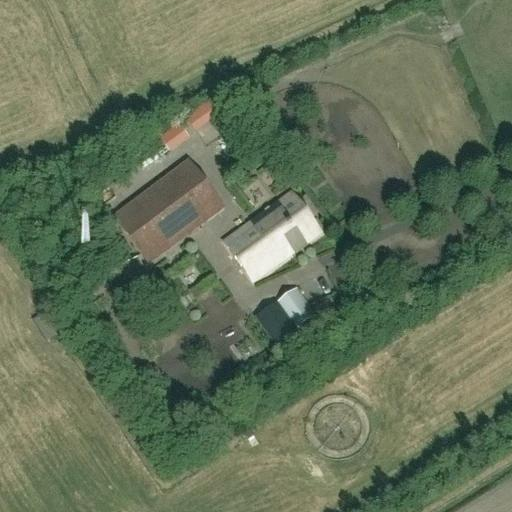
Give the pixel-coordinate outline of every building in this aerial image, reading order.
[(223,110),(216,99),(186,121),(194,131),(223,110)] [(184,124),(163,141),(173,154),(194,138),(184,124)] [(114,220),(148,265),(224,208),(190,163),(114,220)] [(253,283),(320,233),(291,195),(224,244),(253,283)] [(115,272),(129,294),(151,279),(137,257),(115,272)] [(295,332),(316,316),(297,289),(276,304),(295,332)] [(94,308),(120,340),(131,331),(105,299),(94,308)] [(328,327),(343,316),(330,300),(316,311),(328,327)] [(41,319),(50,339),(61,335),(52,315),(41,319)] [(274,317),(265,323),(277,338),(285,332),(274,317)] [(248,433),(256,448),(291,429),(283,414),(248,433)] [(343,453),(365,433),(349,416),(327,437),(343,453)]
